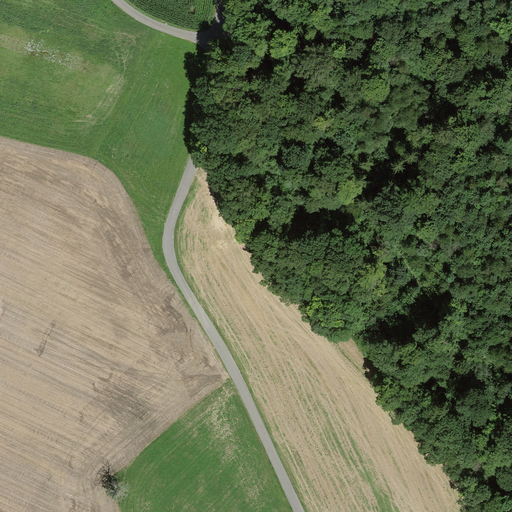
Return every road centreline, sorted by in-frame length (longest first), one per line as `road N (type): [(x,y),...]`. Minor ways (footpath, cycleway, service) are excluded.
road 1 (unclassified): [(220,37),(207,114),(167,246),(300,511)]
road 2 (track): [(336,0),(220,37)]
